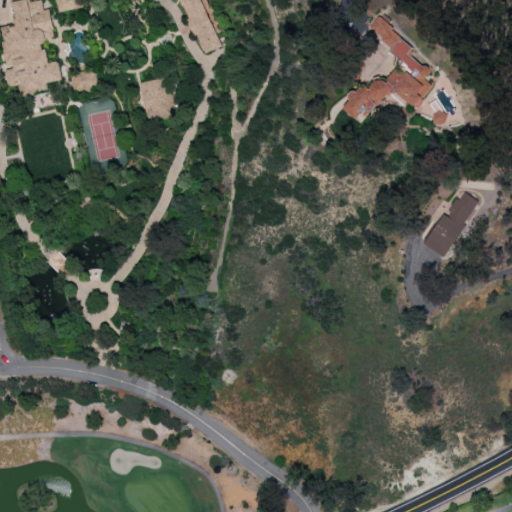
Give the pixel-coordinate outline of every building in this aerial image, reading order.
[(61,80),(59,60),(48,62),(46,49),(44,49),(43,38),(54,37),(50,9),(43,9),(41,0),(40,0),(28,2),(27,0),(16,0),(12,1),(15,25),(1,27),(6,67),(5,67),(8,86),(19,85),(20,94),(48,90),(47,82),(61,80)] [(77,9),(75,0),(55,0),(57,11),(77,9)] [(181,0),(201,54),(218,47),(200,0),(181,0)] [(396,92),(418,109),(437,85),(428,78),(434,71),(411,52),(416,46),(379,16),(374,23),(373,23),(402,64),(387,83),(381,78),(372,88),(366,83),(365,85),(350,95),(353,99),(346,108),(349,112),(359,120),(379,105),(381,103),(396,92)] [(97,71),(72,73),(73,89),(98,88),(97,71)] [(171,116),(169,107),(172,106),(166,77),(139,82),(147,121),(171,116)] [(424,245),(446,258),(480,201),(462,191),(448,215),(443,213),(424,245)]
